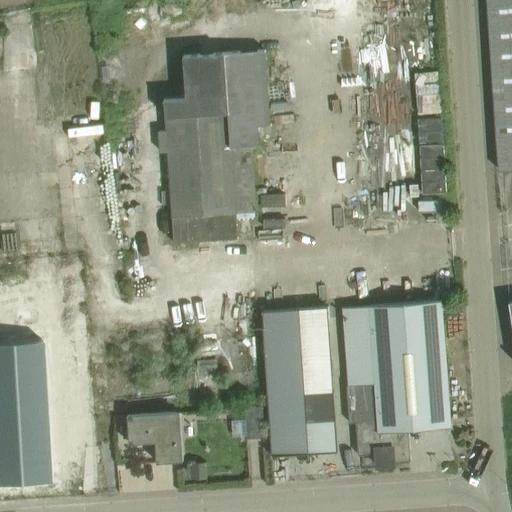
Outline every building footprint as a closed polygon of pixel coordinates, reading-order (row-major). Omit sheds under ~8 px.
[(511,0),(488,0),(500,170),(511,168),(511,0)] [(266,49),(226,52),(184,54),(187,97),(165,98),(167,131),(160,132),(161,152),(169,152),(174,242),(238,238),(236,213),(256,212),(252,146),(259,145),(258,125),(270,124),(266,49)] [(408,428),(451,426),(442,299),(343,306),(349,385),(347,385),(350,422),(356,422),(359,454),(372,453),(373,468),(394,466),(394,462),(411,460),(408,428)] [(287,309),(264,311),(272,456),(296,455),(336,452),(333,391),(304,393),(299,309),(287,309)] [(40,340),(0,342),(0,481),(49,479),(40,340)] [(217,359),(198,360),(199,368),(217,367),(217,359)] [(262,406),(245,407),(246,438),(264,437),(262,406)] [(158,462),(179,460),(176,411),(128,414),(130,443),(156,441),(158,462)] [(207,462),(191,462),(192,479),(208,479),(207,462)]
